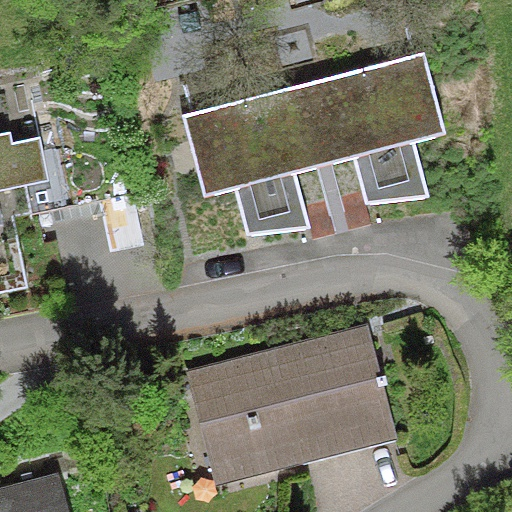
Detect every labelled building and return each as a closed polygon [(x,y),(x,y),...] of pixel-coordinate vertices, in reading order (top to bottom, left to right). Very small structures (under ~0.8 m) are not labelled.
[(367,227),(366,222),(362,208),(424,201),(411,145),(441,137),(420,54),(299,86),(321,169),(328,167),(330,167),(350,161),(358,192),(335,198),(345,232),(367,227)] [(309,241),(331,236),(322,201),(300,207),(291,176),(314,170),(321,169),(299,86),(178,118),(200,200),(230,192),(243,238),(306,231),(308,238),(309,241)] [(6,135),(0,135),(0,263),(16,260),(8,220),(27,216),(21,188),(44,183),(35,141),(8,146),(6,135)] [(266,357),(186,378),(212,480),(299,458),(300,465),(391,442),(377,388),(382,387),(380,379),(375,380),(363,337),(267,362),(266,357)] [(61,511),(53,479),(0,492),(0,511),(61,511)]
